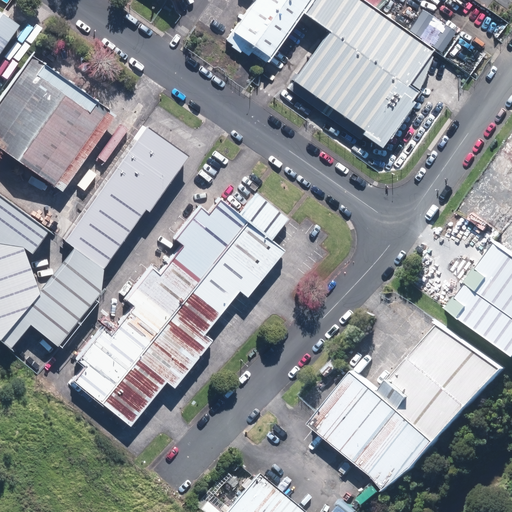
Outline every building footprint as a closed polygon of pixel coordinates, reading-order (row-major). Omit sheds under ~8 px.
[(358,139),(378,153),(418,96),(415,94),(429,61),(425,59),(427,56),(348,0),(167,0),(174,5),(177,0),(249,0),(255,4),(227,44),(234,49),(233,51),(241,56),(242,55),(249,60),(252,56),(265,65),(299,18),(325,37),(290,86),(361,136),(358,139)] [(406,32),(416,39),(430,18),(419,12),(406,32)] [(0,37),(10,23),(0,16),(0,37)] [(426,46),(437,54),(451,33),(440,26),(426,46)] [(0,88),(0,149),(54,188),(108,111),(25,53),(0,88)] [(0,343),(2,345),(21,320),(49,342),(90,287),(95,263),(136,205),(138,208),(178,152),(136,122),(56,236),(63,241),(29,289),(13,244),(14,243),(20,248),(37,226),(0,199),(0,343)] [(66,377),(121,423),(158,378),(165,384),(203,338),(195,331),(232,287),(240,294),(277,248),(265,238),(282,217),(250,191),(233,212),(213,196),(201,211),(193,205),(167,236),(176,243),(152,272),(144,265),(119,297),(126,303),(103,331),(96,326),(71,357),(78,363),(66,377)] [(445,307),(511,354),(511,352),(511,254),(493,241),(445,307)] [(375,478),(383,488),(410,465),(465,404),(498,368),(485,357),(436,323),(389,380),(387,378),(376,391),(351,371),(308,423),(375,478)] [(220,511),(295,511),(252,475),(220,511)] [(198,506),(204,511),(218,497),(212,492),(198,506)]
